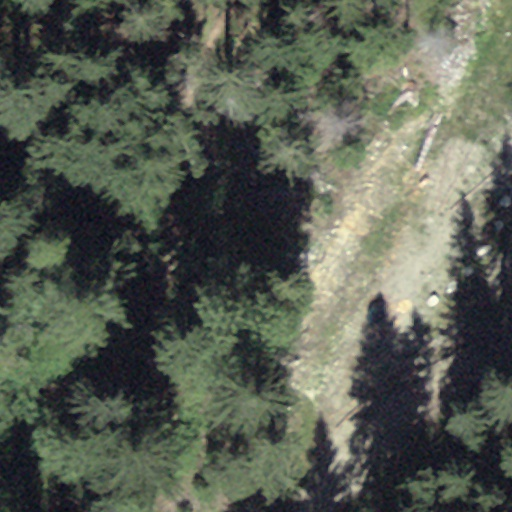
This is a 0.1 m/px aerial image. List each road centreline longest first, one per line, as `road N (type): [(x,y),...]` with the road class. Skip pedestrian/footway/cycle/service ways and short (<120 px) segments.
road 1 (track): [(366,437),(390,340),(511,63)]
road 2 (track): [(317,511),(366,437),(511,351)]
